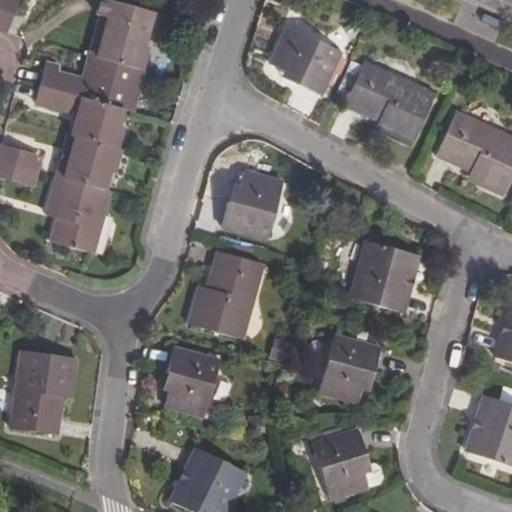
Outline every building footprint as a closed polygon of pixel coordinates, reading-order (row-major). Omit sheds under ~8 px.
[(1,0),(0,4),(0,31),(7,34),(20,0),(1,0)] [(93,43),(89,56),(139,71),(150,31),(134,26),(139,12),(102,1),(98,16),(100,17),(93,43)] [(287,30),(271,67),(285,74),(300,80),(297,86),(320,97),(340,55),(287,30)] [(47,62),(40,87),(72,97),(80,98),(122,110),(132,113),(144,72),(139,71),(89,56),(84,75),(87,76),(86,80),(85,83),(59,75),(61,66),(47,62)] [(364,66),(345,108),(359,115),(360,110),(381,121),(382,121),(384,117),(390,120),(384,133),(413,146),(432,104),(430,103),(410,94),(413,88),(364,66)] [(285,74),(283,80),(297,86),(300,80),(285,74)] [(40,87),(36,103),(68,113),(69,110),(72,97),(40,87)] [(413,88),(410,94),(430,103),(433,97),(413,88)] [(72,97),(69,110),(76,113),(80,98),(72,97)] [(74,123),(70,137),(112,148),(122,110),(80,98),(76,113),(74,123)] [(455,114),(436,156),(450,163),(452,159),(471,169),(473,170),(475,165),(480,167),(475,178),(506,193),(511,180),(511,146),(503,142),(505,136),(455,114)] [(381,121),(377,130),(384,133),(390,120),(384,117),(382,121),(381,121)] [(59,160),(55,177),(103,191),(115,149),(112,148),(70,137),(66,136),(59,160)] [(511,139),(505,136),(503,142),(511,146),(511,139)] [(1,145),(0,147),(0,161),(32,170),(36,155),(1,145)] [(233,190),(226,215),(270,227),(286,171),(248,160),(244,176),(239,191),(233,190)] [(0,161),(0,178),(27,187),(32,170),(0,161)] [(471,169),(469,175),(475,178),(480,167),(475,165),(473,170),(471,169)] [(237,174),(233,190),(239,191),(244,176),(237,174)] [(53,219),(47,240),(91,251),(101,216),(96,215),(102,193),(103,191),(55,177),(46,210),(57,213),(56,217),(53,217),(53,219)] [(102,193),(96,215),(101,216),(107,195),(102,193)] [(45,213),(45,216),(53,219),(53,217),(56,217),(57,213),(46,210),(45,213)] [(367,244),(352,300),(403,315),(410,292),(402,291),(405,281),(412,283),(419,259),(367,244)] [(198,294),(190,326),(235,339),(235,336),(241,315),(248,317),(263,265),(217,253),(213,267),(217,268),(210,289),(209,292),(213,292),(212,298),(198,294)] [(405,281),(402,291),(410,292),(412,283),(405,281)] [(200,287),(198,294),(212,298),(213,292),(209,292),(210,289),(200,287)] [(502,333),(493,357),(511,363),(511,303),(505,322),(511,325),(509,335),(502,333)] [(241,315),(235,336),(243,338),(248,317),(241,315)] [(505,322),(502,333),(509,335),(511,325),(505,322)] [(336,338),(320,395),(359,406),(362,389),(367,374),(374,376),(381,351),(336,338)] [(169,392),(165,408),(204,419),(219,362),(174,349),(167,374),(174,376),(169,392)] [(18,375),(11,429),(57,435),(60,420),(57,419),(60,398),(60,396),(55,395),(56,390),(70,392),(75,359),(27,352),(27,354),(24,376),(18,375)] [(21,354),(18,375),(24,376),(27,354),(21,354)] [(167,374),(163,390),(169,392),(174,376),(167,374)] [(367,374),(362,389),(370,391),(374,376),(367,374)] [(56,390),(55,395),(60,396),(60,398),(69,399),(70,392),(56,390)] [(472,429),(465,452),(511,467),(511,407),(483,397),(476,419),(483,421),(479,431),(472,429)] [(476,419),(472,429),(479,431),(483,421),(476,419)] [(312,445),(329,500),(368,490),(368,488),(362,468),(358,456),(366,455),(358,432),(312,445)] [(181,480),(171,502),(191,511),(225,511),(244,473),(196,450),(187,470),(193,472),(187,482),(181,480)] [(373,465),(362,468),(368,488),(379,485),(382,479),(379,468),(373,465)] [(187,470),(181,480),(187,482),(193,472),(187,470)]
